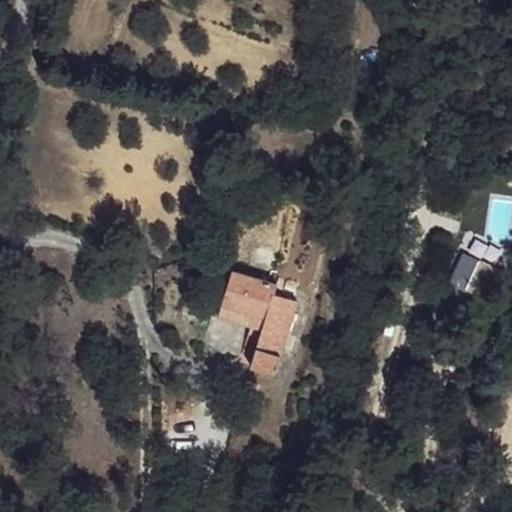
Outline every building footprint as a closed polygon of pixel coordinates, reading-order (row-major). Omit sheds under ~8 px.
[(429,12),(418,9),(410,38),(428,42),(429,12)] [(511,110),(510,109),(500,138),(511,142),(511,110)] [(496,268),(478,261),(471,281),(483,284),(485,277),(492,280),(496,268)] [(278,282),(232,268),(221,302),(265,316),(262,328),(253,358),(251,365),(277,374),(299,299),(275,292),(278,282)] [(509,272),(496,268),(492,280),(505,284),(509,272)] [(265,316),(221,302),(217,314),(250,324),(262,328),(265,316)]
